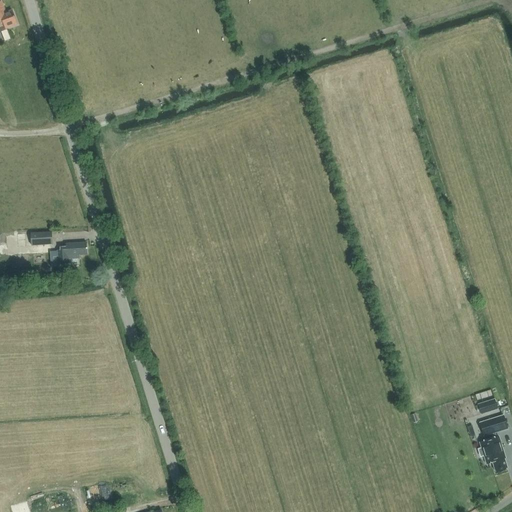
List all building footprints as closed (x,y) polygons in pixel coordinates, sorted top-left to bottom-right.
[(0,0),(0,28),(1,31),(18,25),(14,12),(8,15),(2,0),(0,0)] [(53,245),(52,232),(31,233),(31,246),(53,245)] [(78,256),(87,255),(85,243),(64,245),(65,252),(57,252),(58,270),(69,269),(68,260),(79,259),(78,256)] [(476,395),(480,404),(496,398),(493,389),(476,395)] [(481,415),(498,410),(495,400),(478,405),(481,415)] [(485,436),(487,441),(480,443),(482,449),(478,450),(481,457),(484,456),(487,465),(493,463),(495,472),(507,468),(504,459),(506,459),(504,454),(503,450),(499,437),(497,438),(495,433),(508,429),(504,416),(480,423),(484,437),(485,436)]
